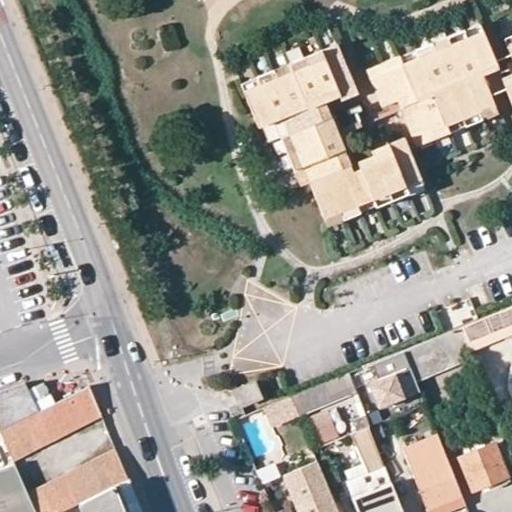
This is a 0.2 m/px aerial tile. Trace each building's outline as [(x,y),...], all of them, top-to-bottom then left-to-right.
[(466,31),(469,40),(486,33),(482,24),(466,31)] [(397,113),(400,121),(408,119),(419,147),(484,121),(480,112),(496,106),(492,95),(481,69),(498,62),(486,33),(469,40),(466,31),(371,70),(385,107),(393,104),(394,108),(397,113)] [(343,54),(339,45),(324,52),(327,60),(343,54)] [(327,100),(324,93),(338,88),(341,94),(343,100),(359,93),(343,54),(327,60),(324,52),(260,78),(263,86),(248,92),(261,126),(276,120),(327,100)] [(498,62),(481,69),(492,95),(508,89),(505,80),(500,67),(498,62)] [(511,62),(500,67),(505,80),(511,76),(511,62)] [(244,84),(248,92),(263,86),(260,78),(244,84)] [(341,94),(338,88),(324,93),(327,100),(331,98),(341,94)] [(331,98),(327,100),(352,166),(359,163),(346,133),(344,127),(331,98)] [(327,100),(276,120),(296,170),(305,167),(311,182),(352,166),(327,100)] [(355,123),(368,118),(362,105),(350,109),(355,123)] [(480,112),(484,121),(500,114),(496,106),(480,112)] [(344,127),(346,133),(397,113),(394,108),(368,118),(355,123),(344,127)] [(389,150),(393,156),(355,171),(352,166),(311,182),(326,218),(341,212),(345,220),(410,193),(405,185),(422,179),(405,138),(388,144),(389,150)] [(352,166),(355,171),(393,156),(389,150),(359,163),(352,166)] [(305,167),(296,170),(303,186),(311,182),(305,167)] [(405,185),(410,193),(425,187),(422,179),(405,185)] [(326,218),(329,226),(345,220),(341,212),(326,218)] [(511,305),(461,327),(471,351),(511,334),(511,305)] [(471,351),(461,327),(406,350),(417,380),(473,357),(471,351)] [(387,357),(365,366),(382,407),(421,390),(417,380),(406,350),(387,357)] [(293,396),(300,415),(338,400),(335,393),(354,385),(349,373),(293,396)] [(25,380),(0,389),(0,428),(37,411),(34,402),(25,380)] [(48,381),(36,386),(42,398),(34,402),(37,411),(58,401),(48,381)] [(255,381),(234,390),(241,407),(262,397),(255,381)] [(58,401),(37,411),(0,428),(0,430),(12,458),(101,413),(90,386),(73,394),(58,401)] [(328,410),(310,417),(320,443),(338,436),(328,410)] [(376,469),(386,465),(371,427),(362,430),(376,469)] [(447,511),(450,511),(467,504),(439,435),(420,443),(423,450),(408,456),(422,494),(428,509),(429,511),(447,511)] [(507,473),(511,471),(511,455),(506,440),(495,444),(507,473)] [(405,449),(408,456),(423,450),(420,443),(405,449)] [(460,457),(472,490),(489,484),(491,489),(510,481),(507,473),(495,444),(460,457)] [(29,493),(37,511),(58,511),(63,510),(80,502),(113,485),(119,482),(128,477),(117,449),(59,479),(29,493)] [(296,470),(311,511),(340,511),(319,461),(296,470)] [(0,511),(37,511),(29,493),(15,463),(0,467),(0,511)] [(376,469),(348,480),(359,511),(405,511),(386,465),(376,469)] [(301,511),(311,511),(296,470),(286,474),(301,511)] [(119,482),(130,511),(142,511),(128,477),(119,482)] [(130,511),(119,482),(113,485),(123,511),(130,511)] [(123,511),(113,485),(80,502),(84,511),(123,511)]
